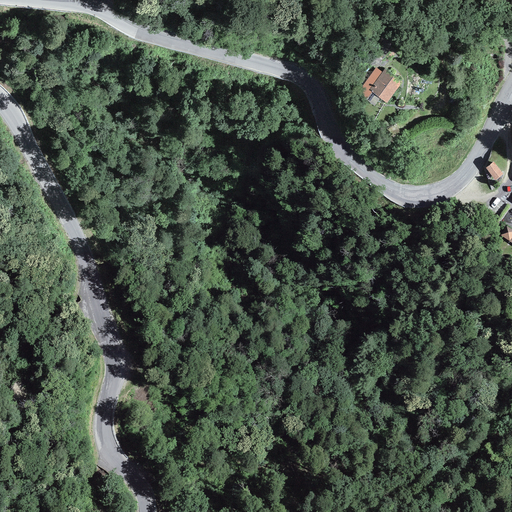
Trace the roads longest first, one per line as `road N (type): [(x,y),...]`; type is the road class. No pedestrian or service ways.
road 1 (tertiary): [(54,0),(95,5),(136,27),(298,75),(343,152),(376,179),(418,196),(466,172),(511,89)]
road 2 (tertiary): [(147,511),(104,433),(114,363),(79,240),(0,97)]
